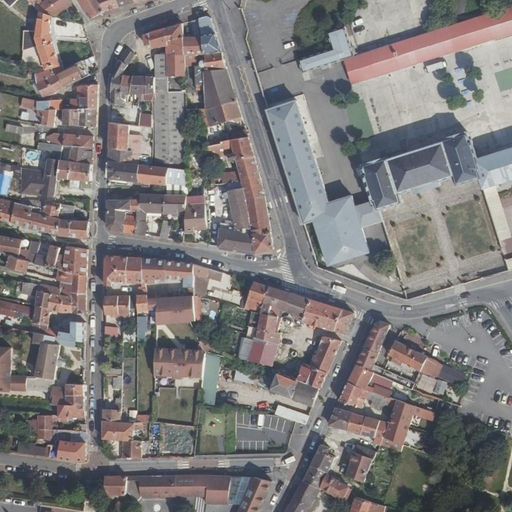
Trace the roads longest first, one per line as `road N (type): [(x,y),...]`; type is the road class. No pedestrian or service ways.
road 1 (residential): [(100,241),(106,54),(128,24),(193,0)]
road 2 (tertiary): [(214,0),(292,256)]
road 3 (residential): [(97,468),(100,241)]
road 4 (residential): [(302,462),(97,468)]
road 5 (residential): [(370,304),(302,462)]
road 6 (residential): [(100,241),(256,267)]
road 7 (tertiary): [(500,291),(412,311),(370,304)]
